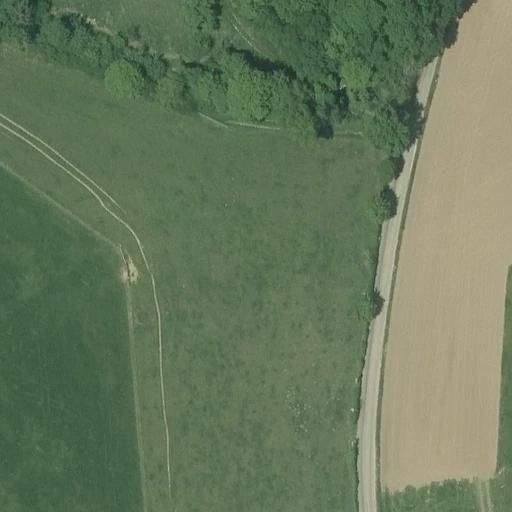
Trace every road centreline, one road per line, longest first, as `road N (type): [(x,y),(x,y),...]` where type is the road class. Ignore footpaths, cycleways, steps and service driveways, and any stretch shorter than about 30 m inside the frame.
road 1 (unclassified): [(366,511),(379,293),(443,0)]
road 2 (track): [(408,137),(223,116)]
